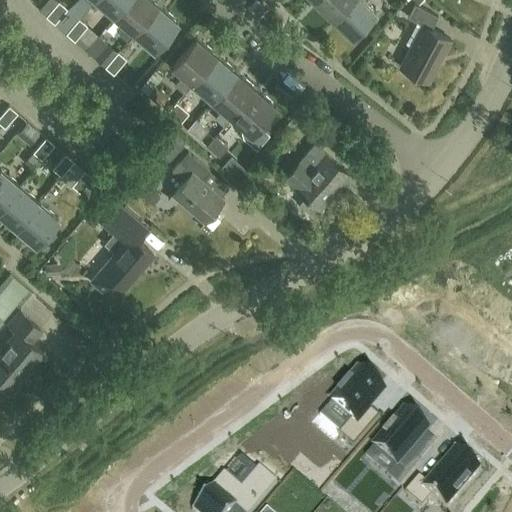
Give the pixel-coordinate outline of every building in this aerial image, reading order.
[(99,0),(115,14),(126,0),(99,0)] [(135,30),(159,2),(156,0),(126,0),(115,14),(124,21),(120,27),(120,31),(128,38),(135,30)] [(315,0),(333,17),(349,0),(315,0)] [(375,11),(364,0),(349,0),(333,17),(351,35),(375,11)] [(54,23),(67,8),(58,1),(46,15),(54,23)] [(159,2),(135,30),(155,48),(179,19),(159,2)] [(429,79),(451,37),(432,27),(438,15),(415,3),(409,15),(423,23),(401,65),(429,79)] [(74,40),(87,25),(78,18),(66,33),(74,40)] [(94,57),(107,42),(98,35),(85,50),(94,57)] [(186,91),(193,82),(193,81),(217,53),(197,36),(173,64),(184,74),(177,83),(186,91)] [(113,74),(126,59),(117,51),(104,67),(113,74)] [(193,81),(193,82),(212,98),(236,69),(217,53),(193,81)] [(224,124),(232,115),(256,87),(236,69),(212,98),(223,106),(217,113),(217,117),(224,124)] [(147,95),(159,106),(168,95),(156,84),(147,95)] [(270,131),(260,123),(276,103),(256,87),(232,115),(242,124),(241,126),(243,135),(257,147),(270,131)] [(176,102),(167,112),(180,123),(188,113),(176,102)] [(0,123),(4,127),(17,112),(9,105),(0,114),(0,123)] [(208,129),(195,118),(186,129),(199,140),(208,129)] [(185,142),(169,128),(160,138),(176,152),(185,142)] [(206,145),(219,156),(228,146),(215,135),(206,145)] [(32,152),(41,159),(54,144),(45,137),(32,152)] [(285,177),(295,186),(320,207),(349,172),(324,152),(314,143),(285,177)] [(205,221),(225,198),(203,179),(211,170),(188,151),(173,169),(184,179),(172,193),(205,221)] [(73,161),(65,153),(52,168),(60,176),(73,161)] [(245,170),(230,156),(222,165),(237,179),(245,170)] [(73,161),(60,176),(59,178),(70,187),(72,185),(85,170),(73,161)] [(0,207),(19,185),(0,168),(0,207)] [(93,178),(85,170),(72,185),(80,193),(93,178)] [(0,207),(0,214),(16,228),(38,201),(19,185),(0,207)] [(93,224),(102,213),(117,196),(108,188),(84,216),(93,224)] [(38,201),(16,228),(35,244),(58,218),(38,201)] [(113,233),(104,242),(115,251),(102,267),(101,267),(93,277),(93,280),(101,287),(104,286),(113,277),(125,287),(154,253),(137,239),(148,227),(118,201),(100,221),(113,233)] [(0,316),(3,319),(12,309),(25,293),(10,281),(0,292),(0,316)] [(0,376),(13,387),(43,351),(30,340),(40,328),(19,311),(8,325),(16,331),(0,349),(0,376)] [(361,370),(334,402),(354,419),(341,435),(356,448),(382,417),(371,408),(386,391),(361,370)] [(404,412),(373,449),(395,468),(386,478),(399,489),(421,463),(409,453),(427,432),(404,412)] [(418,479),(405,495),(422,510),(431,499),(446,511),(447,511),(446,510),(479,472),(479,473),(480,472),(455,450),(454,451),(455,452),(426,485),(418,479)] [(202,501),(192,511),(233,511),(235,509),(238,511),(253,511),(277,485),(259,470),(241,491),(224,476),(210,491),(207,488),(198,498),(202,501)]
